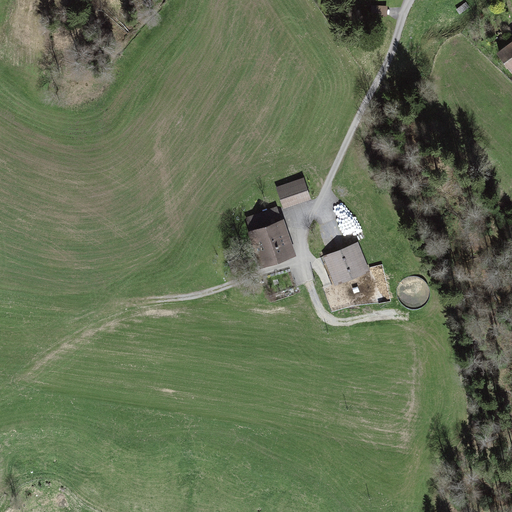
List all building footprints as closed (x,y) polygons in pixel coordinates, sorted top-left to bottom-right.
[(388,5),(372,4),(371,15),(387,16),(388,5)] [(511,72),(511,44),(499,53),(511,72)] [(279,190),(283,204),(310,195),(305,182),(279,190)] [(266,188),(246,198),(250,207),(270,197),(266,188)] [(291,254),(280,221),(254,229),(265,262),(291,254)] [(375,272),(361,239),(324,255),(339,288),(375,272)]
